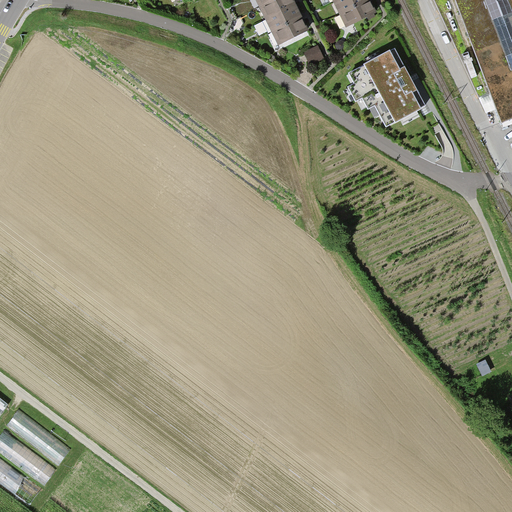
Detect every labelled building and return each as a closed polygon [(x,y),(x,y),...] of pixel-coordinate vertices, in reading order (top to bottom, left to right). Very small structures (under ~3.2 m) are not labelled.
[(255,0),(279,47),(309,32),(303,19),(301,15),(293,0),(255,0)] [(333,0),(347,27),(377,13),(371,0),(370,0),(333,0)] [(511,0),(454,0),(502,121),(511,116),(511,0)] [(318,46),(304,53),(311,67),(325,60),(318,46)] [(387,126),(425,106),(396,50),(350,74),(356,86),(351,88),(358,101),(363,98),(368,109),(376,105),(387,126)] [(487,359),(477,363),(482,375),(492,371),(487,359)] [(508,397),(505,390),(498,393),(501,400),(508,397)] [(20,409),(9,425),(61,463),(73,447),(20,409)] [(0,450),(43,481),(54,466),(5,431),(0,437),(0,450)] [(0,482),(19,498),(32,481),(0,455),(0,482)]
